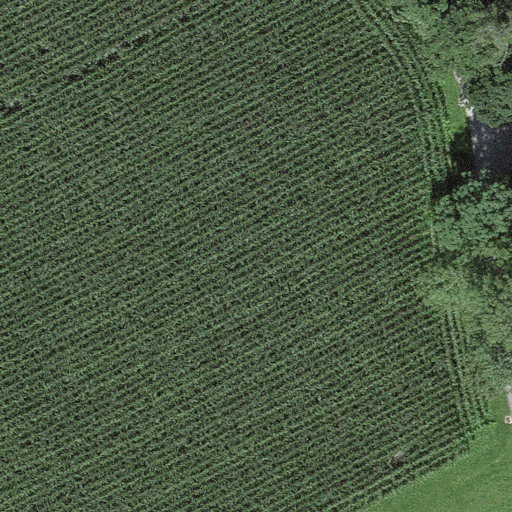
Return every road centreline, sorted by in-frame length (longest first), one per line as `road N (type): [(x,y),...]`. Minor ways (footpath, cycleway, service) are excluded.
road 1 (track): [(485,78),(511,282)]
road 2 (track): [(413,0),(511,100)]
